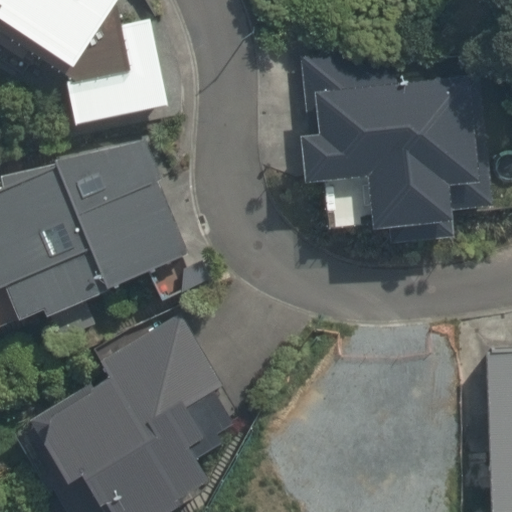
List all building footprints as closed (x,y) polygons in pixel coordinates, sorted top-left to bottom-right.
[(17,0),(22,2),(14,15),(101,68),(142,0),(17,0)] [(83,93),(89,125),(171,107),(152,19),(128,25),(140,80),(83,93)] [(410,44),(324,48),(328,130),(318,130),(321,200),(334,200),(335,234),(389,232),(390,243),(489,239),(481,71),(411,74),(410,44)] [(0,234),(4,245),(0,246),(0,286),(7,305),(22,299),(31,321),(194,255),(146,136),(0,194),(0,234)] [(199,453),(256,417),(192,319),(120,365),(132,383),(65,426),(119,511),(195,511),(225,493),(199,453)]
